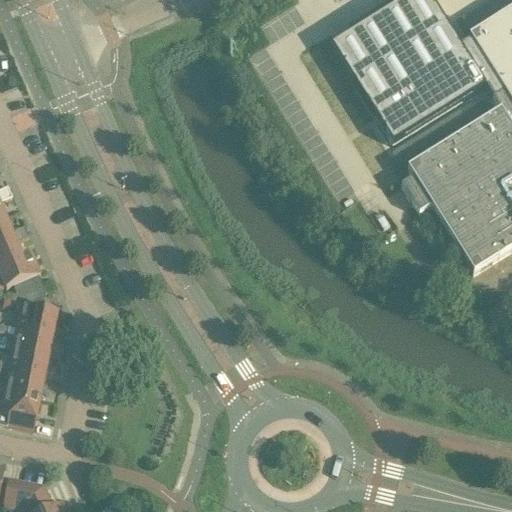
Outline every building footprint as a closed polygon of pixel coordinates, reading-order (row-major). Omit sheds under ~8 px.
[(511,14),(459,47),(430,0),(412,0),(331,50),(375,119),(394,149),(486,92),(494,103),(501,114),(408,172),(414,182),(403,188),(421,218),(432,212),(475,279),(511,255),(511,14)] [(8,196),(6,190),(0,192),(0,195),(4,204),(11,201),(8,196)] [(9,236),(3,222),(0,223),(0,246),(12,242),(9,236)] [(25,236),(23,230),(16,233),(21,244),(28,241),(25,236)] [(21,244),(16,233),(9,236),(12,242),(0,246),(0,268),(20,260),(14,247),(21,244)] [(38,278),(29,256),(20,260),(0,268),(0,283),(4,293),(12,289),(16,299),(44,296),(41,289),(38,290),(34,279),(38,278)] [(42,304),(44,296),(16,299),(14,310),(19,311),(15,332),(51,339),(55,317),(38,314),(40,303),(42,304)] [(8,331),(0,329),(0,337),(7,339),(8,331)] [(46,360),(51,339),(15,332),(10,354),(46,360)] [(42,382),(46,360),(10,354),(6,375),(42,382)] [(38,403),(42,382),(6,375),(2,396),(38,403)] [(2,396),(0,395),(0,431),(31,437),(38,403),(2,396)] [(10,511),(13,511),(18,488),(18,486),(17,486),(17,488),(7,486),(7,484),(7,483),(1,510),(10,511)] [(22,511),(41,490),(29,488),(29,490),(18,488),(13,511),(22,511)] [(46,501),(41,490),(22,511),(62,511),(60,507),(48,511),(47,511),(43,502),(46,501)]
